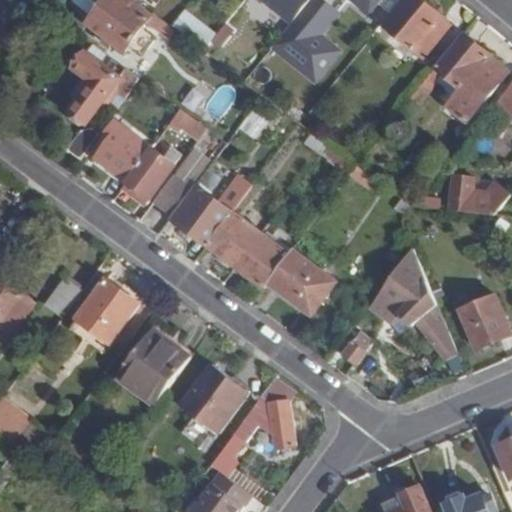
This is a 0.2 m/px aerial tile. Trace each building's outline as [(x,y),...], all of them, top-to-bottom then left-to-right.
[(150,23),(154,17),(130,0),(108,0),(89,25),(127,52),(150,23)] [(260,0),(290,24),(310,0),(260,0)] [(310,0),(290,24),(272,47),(313,80),(335,52),(314,34),(341,0),(351,0),(369,14),(380,0),(310,0)] [(426,57),(453,26),(442,17),(445,15),(427,0),(408,0),(387,26),(426,57)] [(210,48),(221,35),(190,9),(179,23),(210,48)] [(172,39),(178,30),(172,26),(156,13),(154,17),(150,23),(172,39)] [(503,68),(463,36),(412,99),(420,104),(444,73),(462,90),(449,105),(469,122),(493,93),(486,88),(503,68)] [(140,79),(94,45),(75,68),(92,81),(68,114),(69,122),(77,129),(84,128),(86,123),(88,124),(102,106),(115,114),(140,79)] [(510,73),(503,68),(486,88),(493,93),(510,73)] [(511,114),(511,86),(498,104),(511,114)] [(234,114),(225,106),(216,119),(224,126),(234,114)] [(241,128),(256,141),(274,121),(259,108),(241,128)] [(182,111),(174,126),(206,142),(214,127),(182,111)] [(104,162),(128,180),(153,146),(125,126),(115,138),(119,141),(104,162)] [(69,149),(82,158),(101,133),(94,129),(84,130),(69,149)] [(351,174),(358,165),(329,143),(321,153),(350,175),(351,174)] [(128,180),(156,200),(174,176),(181,166),(153,146),(128,180)] [(101,166),(124,184),(128,180),(104,162),(101,166)] [(381,182),(358,165),(351,174),(373,190),(381,182)] [(173,213),(192,188),(174,176),(156,200),(173,213)] [(499,214),(511,198),(511,193),(500,184),(493,194),(475,192),(477,179),(457,177),(454,210),(484,213),(499,214)] [(124,184),(123,186),(151,206),(156,200),(128,180),(124,184)] [(493,194),(500,184),(496,180),(488,190),(493,194)] [(208,244),(233,211),(220,202),(205,190),(200,196),(197,193),(177,218),(182,222),(180,224),(208,244)] [(233,211),(242,200),(230,191),(220,202),(233,211)] [(0,205),(0,231),(4,227),(0,224),(0,222),(16,201),(8,195),(0,205)] [(444,199),(422,196),(415,206),(443,209),(444,199)] [(262,232),(233,211),(208,244),(237,265),(262,232)] [(291,253),(262,232),(237,265),(265,286),(269,281),(291,253)] [(334,281),(293,250),(291,253),(269,281),(297,301),(302,297),(314,307),(334,281)] [(451,356),(460,353),(448,324),(444,325),(427,306),(435,296),(414,250),(379,296),(400,313),(413,323),(419,325),(451,356)] [(0,323),(4,327),(25,299),(0,280),(0,323)] [(64,317),(84,291),(68,280),(49,306),(64,317)] [(111,344),(140,306),(108,281),(78,320),(111,344)] [(480,348),(511,333),(511,327),(498,295),(464,310),(480,348)] [(379,296),(369,309),(389,324),(400,313),(379,296)] [(302,297),(297,301),(311,311),(314,307),(302,297)] [(404,336),(413,323),(400,313),(389,324),(404,336)] [(157,406),(192,358),(178,347),(173,350),(153,333),(118,378),(157,406)] [(358,362),(368,349),(355,339),(345,353),(358,362)] [(230,378),(235,373),(219,362),(216,365),(230,378)] [(253,387),(235,373),(230,378),(216,365),(186,402),(222,429),(253,387)] [(295,392),(278,379),(263,398),(269,403),(289,400),(295,392)] [(43,422),(9,398),(0,411),(0,428),(26,446),(43,422)] [(269,403),(263,398),(237,433),(247,442),(253,433),(250,430),(257,423),(269,432),(272,430),(274,431),(275,447),(295,445),(289,400),(269,403)] [(511,441),(500,447),(511,474),(511,441)] [(234,511),(249,492),(219,470),(187,511),(234,511)] [(433,511),(423,488),(383,505),(386,511),(433,511)] [(451,511),(500,511),(494,497),(486,500),(484,496),(477,499),(474,493),(463,497),(460,493),(448,498),(450,503),(448,504),(451,511)]
